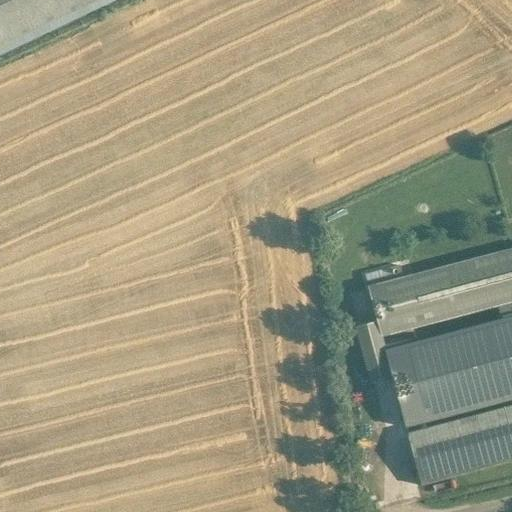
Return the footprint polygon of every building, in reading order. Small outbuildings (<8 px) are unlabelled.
[(0,0),(0,56),(117,0),(0,0)] [(511,251),(466,264),(370,288),(383,337),(479,311),(511,302),(511,317),(386,351),(407,428),(511,399),(511,251)] [(400,265),(367,273),(370,286),(404,278),(400,265)] [(320,302),(107,357),(127,435),(340,380),(327,328),(320,302)] [(511,407),(408,435),(422,486),(511,462),(511,407)]
